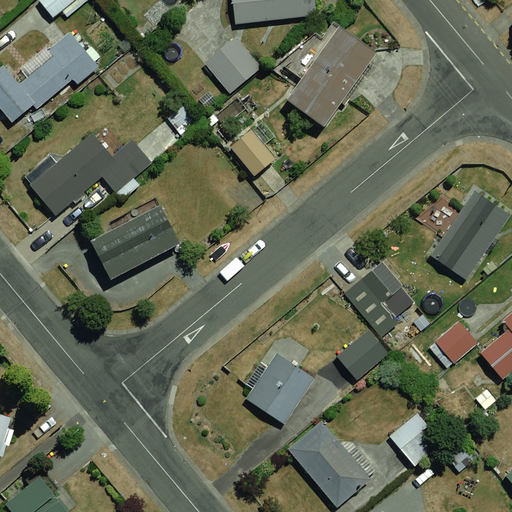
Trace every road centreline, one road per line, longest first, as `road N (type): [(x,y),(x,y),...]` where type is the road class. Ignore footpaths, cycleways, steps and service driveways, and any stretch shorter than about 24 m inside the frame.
road 1 (residential): [(103,398),(491,74)]
road 2 (residential): [(0,272),(103,398)]
road 3 (residential): [(103,398),(199,511)]
